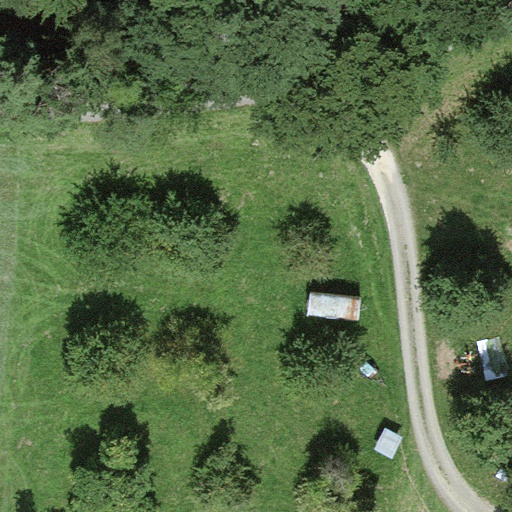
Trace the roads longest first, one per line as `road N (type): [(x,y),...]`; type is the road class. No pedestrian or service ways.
road 1 (track): [(0,102),(111,105),(309,84),(511,9)]
road 2 (track): [(309,84),(369,135),(406,254),(420,386),(445,484),(473,511)]
